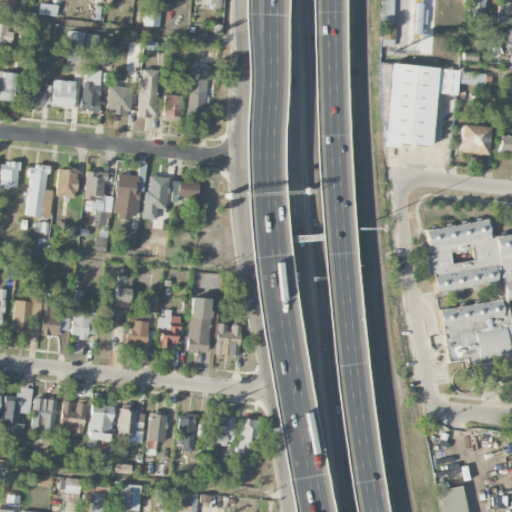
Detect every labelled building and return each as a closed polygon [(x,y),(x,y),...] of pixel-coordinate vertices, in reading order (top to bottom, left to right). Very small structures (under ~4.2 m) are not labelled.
[(392,23),(392,0),(380,0),(380,23),(392,23)] [(484,18),(484,0),(467,0),(467,17),(484,18)] [(511,0),(497,0),(498,15),(511,14),(511,0)] [(38,15),(56,17),(57,5),(39,3),(38,15)] [(159,27),(160,11),(143,10),(142,26),(159,27)] [(433,14),(420,13),(420,21),(433,22),(433,14)] [(11,26),(0,24),(0,44),(9,45),(11,26)] [(65,46),(82,49),(85,33),(68,30),(65,46)] [(113,36),(86,35),(85,51),(112,53),(113,36)] [(142,43),(128,42),(125,71),(138,73),(142,43)] [(477,54),(462,53),(462,61),(476,62),(477,54)] [(391,64),(383,141),(429,146),(435,93),(456,95),(458,83),(484,86),(485,75),(391,64)] [(204,120),(206,69),(190,68),(189,93),(187,93),(186,119),(204,120)] [(79,109),(97,111),(101,71),(83,69),(79,109)] [(156,70),(139,70),(137,116),(155,117),(156,70)] [(0,100),(13,101),(14,72),(0,71),(0,100)] [(73,108),(73,81),(50,81),(50,107),(73,108)] [(24,106),(46,108),(48,86),(26,84),(24,106)] [(129,115),(130,87),(106,86),(105,114),(129,115)] [(162,116),(178,117),(179,95),(163,95),(162,116)] [(458,154),(487,155),(488,127),(459,126),(458,154)] [(498,152),(511,153),(511,129),(511,136),(499,136),(498,152)] [(18,163),(0,161),(0,186),(17,188),(18,163)] [(24,215),(40,217),(42,197),(51,198),(52,191),(44,190),(47,167),(29,165),(24,215)] [(76,169),(56,169),(55,196),(75,197),(76,169)] [(92,225),(108,226),(110,197),(103,196),(105,172),(84,171),(83,199),(84,199),(83,211),(93,211),(92,225)] [(134,219),(138,190),(133,190),(135,176),(116,174),(111,216),(134,219)] [(154,220),(155,209),(164,210),(168,178),(147,176),(142,219),(154,220)] [(171,198),(196,199),(197,181),(171,180),(171,198)] [(486,219),(422,230),(433,294),(494,284),(496,297),(434,308),(443,364),(462,361),(463,368),(475,366),(476,369),(502,365),(503,371),(511,369),(511,323),(508,324),(504,300),(511,298),(511,231),(489,236),(486,219)] [(127,251),(136,251),(138,231),(129,230),(127,251)] [(93,251),(104,252),(106,238),(94,237),(93,251)] [(129,307),(130,276),(115,276),(114,307),(129,307)] [(11,333),(38,334),(40,289),(28,288),(28,302),(12,301),(11,333)] [(69,338),(86,339),(87,334),(94,334),(96,312),(81,311),(82,291),(73,290),(69,338)] [(211,299),(190,297),(185,351),(206,353),(211,299)] [(58,318),(58,309),(40,308),(39,336),(56,336),(57,330),(68,330),(68,319),(58,318)] [(158,317),(156,346),(177,346),(178,317),(166,316),(166,318),(158,317)] [(127,346),(146,346),(147,321),(128,321),(127,346)] [(228,324),(215,324),(214,355),(238,355),(239,326),(228,325),(228,324)] [(31,389),(18,388),(17,397),(4,396),(0,436),(16,437),(17,432),(23,433),(23,424),(18,424),(19,413),(29,414),(31,389)] [(30,431),(53,432),(54,400),(31,399),(30,431)] [(61,401),(59,432),(82,434),(85,400),(74,399),(74,402),(61,401)] [(87,440),(109,441),(111,405),(89,404),(87,440)] [(115,440),(140,442),(143,413),(118,410),(115,440)] [(165,415),(148,413),(146,441),(164,442),(165,415)] [(177,415),(176,443),(180,443),(180,451),(193,452),(193,415),(177,415)] [(233,445),(233,418),(218,417),(218,422),(204,422),(203,445),(233,445)] [(257,453),(258,420),(238,419),(237,453),(257,453)] [(111,471),(111,457),(97,456),(97,471),(111,471)] [(52,486),(53,476),(41,475),(40,480),(39,480),(39,486),(52,486)] [(78,495),(81,480),(65,477),(63,493),(78,495)] [(93,493),(90,511),(99,511),(102,482),(84,480),(83,492),(93,493)] [(117,508),(136,511),(140,486),(122,483),(117,508)] [(438,490),(441,511),(464,511),(461,486),(438,490)] [(166,501),(167,488),(155,488),(154,500),(166,501)] [(196,511),(197,495),(180,495),(179,511),(196,511)]
